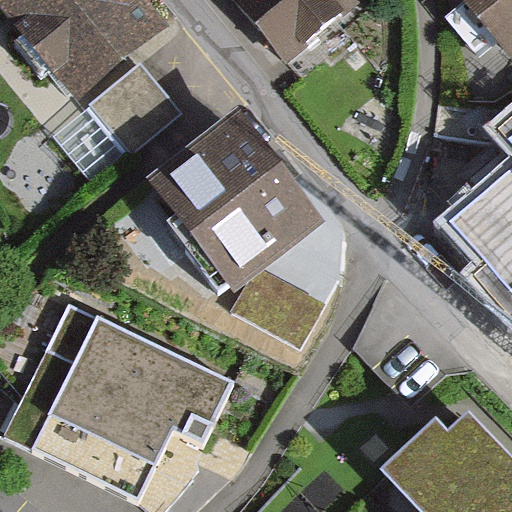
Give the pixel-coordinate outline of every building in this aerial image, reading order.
[(159,38),(125,0),(12,0),(0,11),(0,19),(77,108),(159,38)] [(232,0),(285,64),(362,1),(361,0),(232,0)] [(511,0),(462,0),(511,59),(511,0)] [(301,224),(225,123),(139,188),(215,289),(301,224)] [(228,383),(89,320),(31,445),(135,492),(161,434),(197,450),(228,383)] [(511,511),(511,472),(455,413),(379,486),(404,511),(511,511)]
